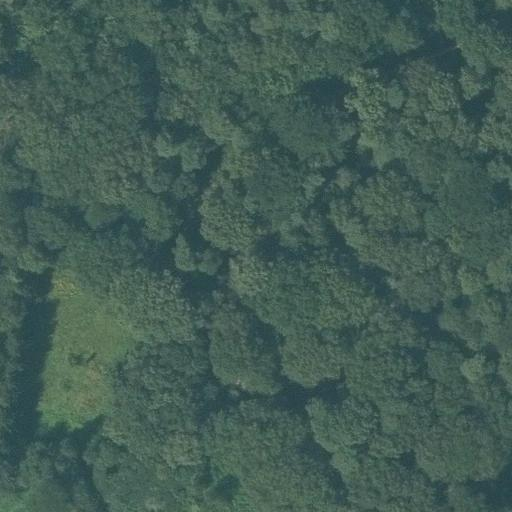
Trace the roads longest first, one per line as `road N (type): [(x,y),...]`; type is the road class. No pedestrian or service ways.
road 1 (track): [(506,0),(480,26),(337,62),(237,179),(146,266),(274,402),(351,511)]
road 2 (track): [(146,266),(0,173)]
